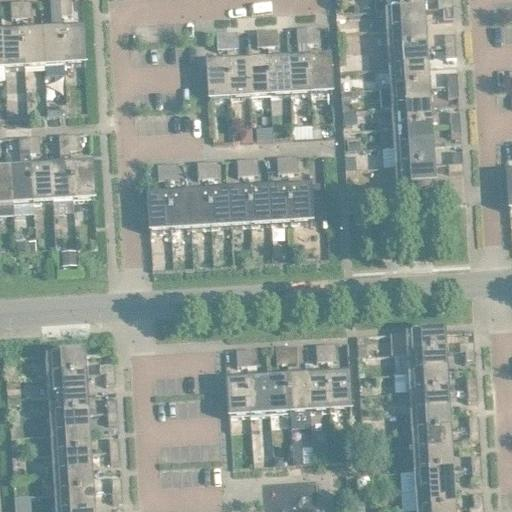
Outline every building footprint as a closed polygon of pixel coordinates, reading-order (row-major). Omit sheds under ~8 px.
[(66,16),(65,0),(58,0),(55,0),(56,17),(66,16)] [(75,0),(65,0),(66,16),(76,15),(75,0)] [(380,0),(381,13),(390,12),(428,10),(427,0),(380,0)] [(443,9),(448,9),(457,8),(456,0),(453,0),(442,1),(443,9)] [(35,1),(25,2),(26,18),(36,18),(35,1)] [(26,18),(25,2),(15,3),(16,19),(26,18)] [(448,9),(448,21),(458,20),(457,8),(448,9)] [(390,12),(391,32),(429,29),(428,10),(390,12)] [(66,16),(56,17),(57,29),(67,29),(66,16)] [(86,27),(67,29),(69,66),(89,64),(89,66),(90,66),(88,26),(86,26),(86,27)] [(321,28),(311,29),(312,45),(322,44),(321,28)] [(57,29),(47,30),(49,67),(69,66),(67,29),(57,29)] [(391,32),(392,51),(430,49),(429,29),(391,32)] [(47,30),(27,31),(29,68),(49,67),(47,30)] [(282,30),(271,31),(272,47),(283,47),(282,30)] [(27,31),(7,32),(9,69),(29,68),(27,31)] [(272,47),(271,31),(261,32),(262,48),(272,47)] [(7,32),(0,32),(0,69),(9,69),(7,32)] [(232,50),(231,33),(221,34),(222,50),(232,50)] [(242,33),(231,33),(232,50),(243,49),(242,33)] [(449,36),(450,48),(460,47),(459,35),(449,36)] [(460,47),(450,48),(451,60),(461,59),(460,47)] [(392,51),(394,71),(432,68),(430,49),(392,51)] [(333,57),(313,58),(315,95),(335,94),(335,95),(336,95),(334,55),(332,55),(333,57)] [(313,58),(293,59),(295,96),(315,95),(313,58)] [(293,59),(273,60),(275,97),(295,96),(293,59)] [(273,60),(253,61),(255,98),(275,97),(273,60)] [(253,61),(233,62),(235,99),(255,98),(253,61)] [(235,99),(233,62),(213,63),(213,62),(212,62),(214,102),(216,102),(216,101),(235,99)] [(394,71),(395,90),(433,88),(432,68),(394,71)] [(452,75),(453,87),(462,86),(462,74),(452,75)] [(462,86),(453,87),(453,99),(463,98),(462,86)] [(387,110),(396,110),(434,108),(433,88),(395,90),(386,91),(387,110)] [(356,98),(346,99),(347,111),(357,110),(356,98)] [(72,105),(63,106),(64,117),(72,116),(72,105)] [(396,110),(397,129),(435,127),(434,108),(396,110)] [(359,112),(347,113),(347,125),(359,124),(359,112)] [(454,114),(455,126),(465,125),(464,113),(454,114)] [(465,125),(455,126),(456,138),(465,137),(465,125)] [(397,129),(398,149),(436,147),(435,127),(397,129)] [(248,130),(245,133),(246,142),(256,142),(256,129),(248,130)] [(325,130),(317,130),(318,139),(325,138),(325,130)] [(75,152),(74,135),(63,136),(64,152),(75,152)] [(84,135),(74,135),(75,152),(85,151),(84,135)] [(44,137),(34,138),(35,154),(45,154),(44,137)] [(35,154),(34,138),(23,138),(24,155),(35,154)] [(365,141),(352,142),(353,150),(365,149),(365,141)] [(398,149),(400,168),(438,166),(436,147),(398,149)] [(457,153),(457,165),(467,165),(466,153),(457,153)] [(302,157),(292,158),(293,174),(303,174),(302,157)] [(360,157),(349,157),(350,172),(361,171),(360,157)] [(293,174),(292,158),(281,158),(282,175),(293,174)] [(253,177),(252,160),(241,161),(242,177),(253,177)] [(262,160),(252,160),(253,177),(263,176),(262,160)] [(95,163),(75,164),(78,201),(97,200),(97,202),(99,202),(96,161),(95,162),(95,163)] [(222,162),(212,163),(213,179),(223,178),(222,162)] [(213,179),(212,163),(202,163),(203,180),(213,179)] [(75,164),(55,165),(58,203),(78,201),(75,164)] [(55,165),(35,167),(38,204),(58,203),(55,165)] [(173,182),(172,165),(162,166),(163,182),(173,182)] [(182,165),(172,165),(173,182),(183,181),(182,165)] [(457,165),(453,165),(453,174),(468,173),(467,165),(457,165)] [(438,166),(400,168),(401,188),(400,188),(400,189),(401,189),(434,187),(439,187),(438,166)] [(35,167),(15,168),(18,205),(38,204),(35,167)] [(0,217),(18,217),(18,205),(15,168),(0,168),(0,217)] [(313,186),(293,187),(295,224),(315,223),(315,224),(317,224),(315,200),(314,185),(314,184),(313,184),(313,186)] [(324,185),(314,185),(315,200),(324,199),(324,185)] [(293,187),(273,188),(276,225),(295,224),(293,187)] [(273,188),(253,189),(256,226),(276,225),(273,188)] [(253,189),(233,190),(236,228),(256,226),(253,189)] [(233,190),(213,192),(216,229),(236,228),(233,190)] [(213,192),(193,193),(196,230),(216,229),(213,192)] [(193,193),(173,194),(176,231),(196,230),(193,193)] [(176,231),(173,194),(154,195),(154,194),(152,194),(155,234),(156,234),(156,232),(176,231)] [(40,241),(21,242),(22,252),(41,251),(40,241)] [(80,251),(67,252),(67,266),(80,265),(80,251)] [(410,336),(411,355),(449,353),(448,332),(409,335),(410,336)] [(464,352),(469,352),(479,351),(478,343),(464,344),(464,352)] [(341,345),(330,346),(331,362),(342,361),(341,345)] [(371,345),(361,346),(362,358),(372,357),(371,345)] [(331,362),(330,346),(320,346),(321,363),(331,362)] [(301,347),(291,348),(292,364),(302,364),(301,347)] [(292,364),(291,348),(280,349),(281,365),(292,364)] [(252,367),(251,350),(240,351),(241,368),(252,367)] [(261,350),(251,350),(252,367),(262,366),(261,350)] [(469,352),(470,364),(479,363),(479,351),(469,352)] [(411,355),(413,375),(451,373),(449,353),(411,355)] [(50,358),(51,378),(90,375),(89,355),(49,357),(50,358)] [(105,374),(110,374),(119,373),(119,365),(104,366),(105,374)] [(352,373),(332,375),(334,412),(354,410),(354,412),(356,412),(353,372),(352,372),(352,373)] [(110,374),(110,386),(120,385),(119,373),(110,374)] [(413,375),(414,394),(452,392),(451,373),(413,375)] [(51,378),(53,397),(91,395),(90,375),(51,378)] [(332,375),(312,376),(315,413),(334,412),(332,375)] [(312,376),(292,377),(295,414),(315,413),(312,376)] [(292,377),(272,378),(275,415),(295,414),(292,377)] [(272,378),(252,379),(255,416),(275,415),(272,378)] [(471,379),(471,391),(481,390),(480,378),(471,379)] [(255,416),(252,379),(233,381),(233,379),(231,379),(234,419),(235,419),(235,418),(255,416)] [(481,390),(471,391),(472,403),(482,402),(481,390)] [(414,394),(415,414),(453,412),(452,392),(414,394)] [(53,397),(54,417),(92,414),(91,395),(53,397)] [(111,401),(112,413),(122,413),(121,401),(111,401)] [(415,414),(416,434),(454,431),(453,412),(415,414)] [(122,413),(112,413),(113,425),(122,425),(122,413)] [(54,417),(55,436),(94,434),(92,414),(54,417)] [(473,418),(474,430),(483,430),(483,418),(473,418)] [(375,422),(366,423),(367,437),(375,436),(375,422)] [(483,430),(474,430),(474,442),(484,441),(483,430)] [(416,434),(417,453),(455,451),(454,431),(416,434)] [(55,436),(56,456),(95,454),(94,434),(55,436)] [(114,440),(114,452),(124,452),(123,440),(114,440)] [(306,442),(296,443),(298,466),(308,466),(306,442)] [(417,453),(418,473),(457,470),(455,451),(417,453)] [(124,452),(114,452),(115,464),(125,464),(124,452)] [(56,456),(57,475),(96,473),(95,454),(56,456)] [(475,457),(476,469),(486,469),(485,457),(475,457)] [(284,458),(278,458),(279,467),(288,467),(288,460),(284,458)] [(486,469),(476,469),(477,481),(487,481),(486,469)] [(418,473),(420,492),(458,490),(457,470),(418,473)] [(57,475),(59,495),(97,493),(96,473),(57,475)] [(116,480),(117,491),(127,491),(126,479),(116,480)] [(420,492),(421,511),(459,510),(458,490),(420,492)] [(127,491),(117,491),(118,504),(127,503),(127,491)] [(59,495),(59,511),(98,511),(97,493),(59,495)] [(478,497),(478,508),(478,509),(488,508),(487,496),(478,497)] [(370,511),(369,500),(353,501),(353,511),(370,511)]
